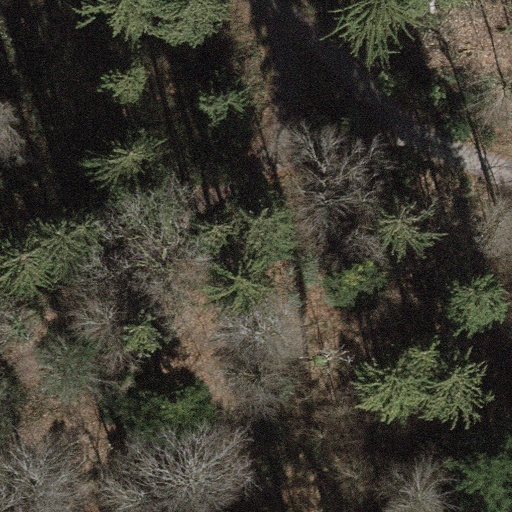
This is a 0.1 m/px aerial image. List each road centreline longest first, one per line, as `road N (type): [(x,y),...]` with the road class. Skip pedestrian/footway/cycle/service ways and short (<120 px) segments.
road 1 (track): [(441,150),(278,169),(163,235),(0,375)]
road 2 (track): [(271,0),(441,150),(511,167)]
